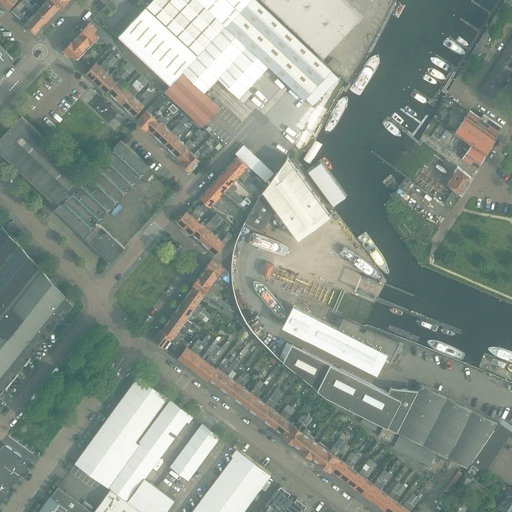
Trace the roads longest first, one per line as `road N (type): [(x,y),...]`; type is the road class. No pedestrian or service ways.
road 1 (residential): [(355,511),(136,344)]
road 2 (unclassified): [(13,511),(136,344)]
road 3 (unclassified): [(98,303),(0,428)]
road 4 (residential): [(136,344),(199,258),(162,222)]
road 5 (residential): [(98,303),(0,187)]
road 6 (residential): [(511,124),(469,95),(511,29)]
